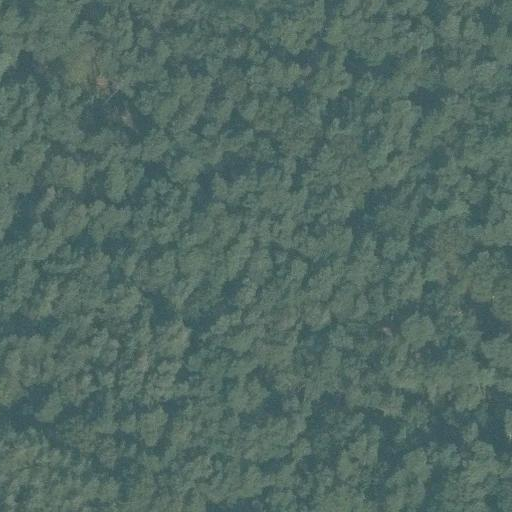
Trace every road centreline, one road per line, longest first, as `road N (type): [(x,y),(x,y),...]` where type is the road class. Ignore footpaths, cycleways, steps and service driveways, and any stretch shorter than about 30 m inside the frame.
road 1 (track): [(68,0),(511,326)]
road 2 (track): [(431,0),(419,256)]
road 3 (track): [(7,433),(119,511)]
